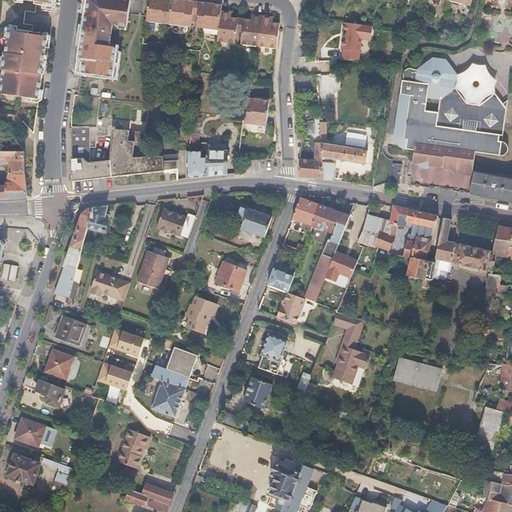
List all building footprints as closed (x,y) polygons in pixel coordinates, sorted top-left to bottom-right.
[(15,0),(16,1),(22,2),(22,0),(35,0),(36,0),(35,3),(46,5),(45,8),(52,10),(52,9),(56,6),(56,0),(15,0)] [(109,47),(112,25),(126,27),(129,0),(87,0),(82,51),(78,74),(112,78),(115,48),(109,47)] [(168,24),(170,0),(147,0),(145,21),(168,24)] [(194,15),(196,1),(186,0),(170,0),(168,24),(190,27),(192,15),(194,15)] [(219,29),(221,11),(222,4),(196,1),(194,15),(197,15),(196,27),(219,29)] [(242,18),(231,17),(232,12),(221,11),(219,29),(218,42),(236,43),(238,31),(240,31),(242,18)] [(251,14),(251,19),(242,18),(240,31),(243,32),(242,44),(259,46),(263,15),(251,14)] [(273,22),(274,16),(271,16),(263,15),(259,46),(277,48),(280,23),(273,22)] [(51,46),(52,38),(49,32),(41,31),(40,35),(30,33),(30,31),(19,29),(19,26),(13,25),(7,28),(6,38),(9,39),(7,52),(5,52),(4,59),(1,59),(0,65),(0,66),(2,67),(2,69),(5,70),(3,84),(0,84),(0,92),(2,93),(1,94),(30,99),(30,102),(39,104),(39,102),(44,99),(45,90),(41,88),(47,46),(51,46)] [(417,69),(413,69),(410,67),(408,67),(405,68),(405,72),(403,79),(399,106),(394,137),(395,142),(397,144),(400,146),(408,148),(415,149),(412,175),(442,179),(442,182),(458,184),(459,182),(467,183),(468,171),(469,166),(470,153),(477,155),(478,152),(502,155),(504,140),(507,120),(510,99),(504,103),(496,93),(480,103),(479,107),(466,105),(467,103),(466,102),(455,87),(458,74),(447,59),(434,56),(418,67),(417,69)] [(477,64),(474,62),(472,65),(471,67),(469,70),(466,72),(463,73),(459,74),(459,76),(460,81),(459,85),(457,88),(462,91),(464,93),(466,96),(468,99),(469,103),(473,102),(477,102),(480,104),(483,104),(484,102),(485,100),(487,97),(489,95),(494,93),(497,91),(497,89),(497,86),(498,83),(499,80),(497,78),(494,76),(491,73),(489,70),(488,67),(487,64),(484,64),(480,65),(477,64)] [(272,100),(263,99),(255,97),(248,96),(245,123),(268,126),(272,100)] [(200,142),(202,117),(195,116),(192,143),(200,142)] [(180,170),(180,154),(145,156),(147,132),(114,129),(110,151),(111,161),(91,162),(90,142),(96,142),(95,134),(107,135),(107,128),(97,126),(73,126),(74,181),(104,178),(180,170)] [(323,179),(322,142),(315,142),(315,159),(301,158),(302,177),(314,178),(323,179)] [(366,164),(368,149),(322,142),(323,179),(330,180),(335,180),(338,162),(336,162),(336,159),(366,164)] [(229,174),(229,151),(209,149),(209,156),(209,176),(219,175),(229,174)] [(27,176),(25,150),(0,150),(0,162),(9,163),(10,167),(10,172),(17,174),(18,176),(27,176)] [(209,176),(209,156),(203,156),(203,151),(189,150),(187,178),(190,178),(209,176)] [(476,167),(477,155),(470,153),(469,166),(476,167)] [(400,183),(403,163),(392,162),(389,181),(400,183)] [(473,185),(476,173),(475,172),(468,171),(467,183),(473,185)] [(28,197),(27,176),(18,176),(17,174),(10,172),(7,181),(5,182),(5,183),(5,199),(28,197)] [(511,180),(476,173),(473,185),(471,193),(486,196),(511,201),(511,180)] [(458,184),(442,182),(442,179),(412,175),(410,184),(466,193),(467,183),(459,182),(458,184)] [(313,227),(321,206),(301,199),(292,220),(304,225),(302,230),(310,233),(313,227)] [(264,238),(271,219),(248,210),(247,213),(229,206),(224,222),(241,228),(241,230),(264,238)] [(348,222),(350,218),(337,212),(321,206),(313,227),(331,234),(328,242),(326,241),(317,265),(312,278),(314,278),(311,285),(310,284),(304,300),(306,301),(314,304),(348,222)] [(404,223),(407,210),(391,207),(388,225),(402,229),(404,223)] [(188,238),(197,215),(187,212),(185,216),(164,208),(157,227),(188,238)] [(109,224),(111,219),(107,217),(109,213),(108,211),(107,210),(96,211),(89,230),(106,236),(110,225),(109,224)] [(429,239),(438,216),(415,211),(407,210),(404,223),(419,226),(416,238),(429,239)] [(82,251),(89,230),(96,211),(88,211),(84,214),(74,241),(72,247),(82,251)] [(359,231),(364,220),(359,217),(353,229),(359,231)] [(371,248),(376,231),(373,231),(376,221),(366,217),(356,242),(371,248)] [(487,272),(492,254),(446,243),(451,221),(442,218),(431,263),(435,264),(436,260),(487,272)] [(386,232),(388,225),(376,221),(373,231),(376,231),(386,232)] [(506,257),(511,230),(511,229),(499,227),(498,227),(496,235),(492,254),(506,257)] [(386,253),(391,234),(386,232),(376,231),(371,248),(386,253)] [(423,261),(429,239),(416,238),(414,237),(412,243),(406,242),(405,246),(403,258),(409,259),(405,275),(427,279),(431,263),(423,261)] [(168,250),(155,246),(153,252),(165,256),(168,250)] [(403,258),(405,246),(402,246),(402,248),(401,249),(398,248),(396,256),(403,258)] [(74,271),(82,251),(72,247),(65,265),(62,274),(73,278),(74,271)] [(159,288),(169,258),(165,256),(153,252),(148,250),(138,281),(159,288)] [(239,292),(247,270),(225,262),(216,284),(239,292)] [(123,303),(131,281),(97,270),(90,291),(91,291),(90,295),(99,298),(100,295),(123,303)] [(288,294),(294,277),(274,270),(268,286),(288,294)] [(70,300),(75,287),(70,285),(73,278),(62,274),(54,295),(65,298),(70,300)] [(493,287),(496,276),(487,274),(486,278),(483,278),(479,296),(480,297),(491,297),(493,287)] [(499,298),(501,287),(493,287),(491,297),(499,298)] [(282,303),(279,309),(276,318),(296,326),(300,315),(306,301),(304,300),(288,294),(284,304),(282,303)] [(203,334),(209,318),(211,315),(214,316),(218,305),(197,296),(194,306),(190,305),(186,318),(189,320),(186,328),(203,334)] [(352,331),(356,319),(336,314),(332,324),(347,329),(352,331)] [(78,347),(86,324),(63,315),(54,338),(78,347)] [(354,350),(364,322),(356,319),(352,331),(347,329),(333,364),(337,366),(344,346),(354,350)] [(147,339),(124,331),(118,349),(141,357),(147,339)] [(280,377),(286,361),(282,360),(288,343),(268,335),(260,356),(262,357),(258,369),(280,377)] [(365,370),(370,357),(362,354),(362,353),(354,350),(344,346),(337,366),(332,379),(349,385),(357,366),(365,370)] [(174,418),(197,357),(173,348),(166,368),(155,365),(151,377),(161,380),(150,410),(174,418)] [(62,378),(69,357),(53,352),(46,372),(62,378)] [(150,367),(153,358),(150,356),(151,354),(148,353),(144,365),(150,367)] [(433,391),(439,369),(397,358),(391,380),(433,391)] [(134,372),(113,364),(106,382),(128,390),(134,372)] [(511,395),(511,368),(499,367),(494,391),(511,395)] [(307,380),(309,375),(301,372),(299,377),(307,380)] [(303,391),(307,380),(299,377),(294,389),(303,391)] [(263,409),(272,386),(252,379),(244,402),(263,409)] [(57,408),(63,391),(41,382),(37,392),(49,397),(47,404),(57,408)] [(299,404),(303,392),(303,391),(294,389),(292,388),(288,400),(299,404)] [(511,426),(511,411),(511,412),(511,411),(511,405),(498,402),(495,412),(511,417),(508,425),(511,426)] [(489,456),(498,429),(503,417),(486,411),(472,450),(489,456)] [(226,412),(221,426),(235,430),(240,417),(226,412)] [(43,433),(44,429),(22,421),(18,430),(22,432),(18,442),(38,449),(39,444),(43,433)] [(55,433),(44,429),(39,444),(50,448),(55,433)] [(146,451),(151,438),(129,430),(125,441),(127,442),(119,463),(138,470),(145,451),(146,451)] [(31,471),(34,463),(29,461),(31,455),(18,451),(9,476),(33,485),(37,474),(31,471)] [(485,469),(488,458),(481,455),(477,467),(485,469)] [(67,486),(72,470),(44,460),(42,464),(62,470),(60,475),(56,474),(54,481),(67,486)] [(306,488),(310,476),(313,470),(299,464),(296,473),(275,464),(269,478),(274,480),(268,495),(280,500),(278,501),(277,503),(278,505),(275,511),(296,511),(298,508),(306,488)] [(486,481),(489,470),(485,469),(477,467),(474,478),(486,481)] [(511,475),(501,473),(498,484),(511,487),(511,475)] [(174,495),(131,479),(127,490),(129,491),(157,501),(170,506),(174,495)] [(511,487),(498,484),(486,481),(480,496),(479,499),(483,500),(484,498),(511,506),(511,487)] [(306,488),(298,508),(307,511),(315,491),(306,488)] [(154,509),(157,501),(129,491),(125,502),(139,507),(147,506),(154,509)] [(511,511),(511,506),(484,498),(483,500),(479,499),(475,511),(511,511)] [(437,511),(442,504),(428,499),(421,511),(409,511),(396,505),(392,511),(437,511)] [(163,511),(167,511),(170,506),(157,501),(154,509),(163,511)] [(382,511),(383,508),(371,503),(371,505),(360,501),(357,511),(382,511)]
